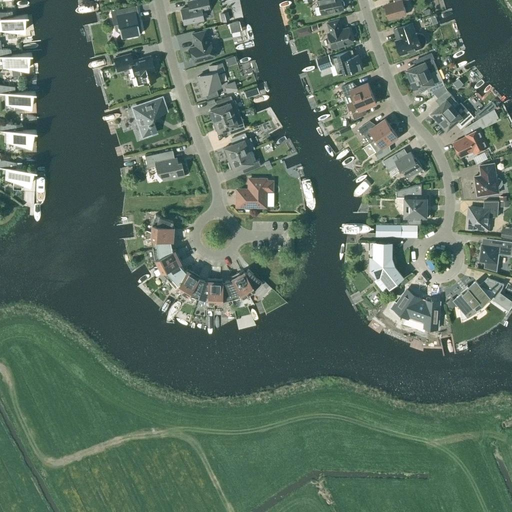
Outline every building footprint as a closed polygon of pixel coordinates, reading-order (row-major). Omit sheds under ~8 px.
[(184,24),(203,20),(201,11),(210,9),(207,0),(188,0),(186,1),(188,8),(181,10),(184,24)] [(318,0),(322,15),(344,10),(341,0),(318,0)] [(389,18),(406,14),(402,1),(407,0),(393,0),(395,3),(385,6),(389,18)] [(7,18),(6,12),(0,11),(0,29),(24,30),(24,16),(27,15),(7,18)] [(118,24),(113,25),(114,30),(120,34),(121,37),(124,37),(127,39),(137,37),(136,34),(142,33),(140,25),(139,25),(139,26),(137,26),(135,12),(116,15),(118,24)] [(221,23),(229,21),(227,12),(219,13),(221,23)] [(340,31),(339,27),(341,26),(339,19),(327,22),(330,33),(328,34),(332,48),(353,42),(349,28),(340,31)] [(397,40),(396,40),(401,55),(409,52),(410,53),(416,51),(415,50),(422,47),(424,46),(425,45),(426,42),(426,40),(425,36),(423,34),(421,33),(419,32),(416,33),(412,23),(397,28),(401,38),(397,40)] [(216,34),(224,32),(222,24),(214,26),(216,34)] [(310,26),(302,28),(304,33),(307,35),(312,33),(310,27),(310,26)] [(208,43),(205,31),(192,34),(195,47),(189,48),(193,63),(214,57),(209,43),(208,43)] [(0,56),(1,57),(3,67),(11,67),(12,74),(20,73),(19,68),(28,68),(29,54),(31,53),(11,55),(10,49),(1,49),(0,48),(0,56)] [(333,56),(339,75),(355,70),(355,71),(363,69),(358,55),(352,57),(350,50),(333,56)] [(437,68),(433,59),(434,59),(431,53),(418,59),(420,64),(407,70),(409,73),(408,74),(410,81),(437,69),(437,68)] [(132,61),(130,54),(114,59),(117,71),(132,67),(134,77),(140,75),(143,84),(155,81),(152,72),(154,71),(150,56),(132,61)] [(323,63),(331,61),(329,54),(321,57),(323,63)] [(211,73),(197,77),(199,83),(199,84),(199,86),(200,86),(202,92),(204,92),(206,99),(218,95),(215,88),(220,87),(216,72),(223,70),(221,63),(209,67),(211,73)] [(437,69),(410,81),(413,88),(415,87),(416,91),(429,85),(431,90),(444,85),(437,69)] [(459,78),(453,83),(457,88),(463,84),(459,78)] [(226,94),(237,90),(234,81),(224,85),(226,94)] [(345,104),(372,93),(368,83),(355,88),(353,82),(342,87),(345,95),(343,97),(345,104)] [(15,92),(14,87),(0,84),(0,93),(5,93),(5,104),(13,105),(14,109),(22,109),(21,106),(30,107),(32,92),(35,92),(35,91),(15,92)] [(257,87),(250,89),(252,96),(259,93),(257,87)] [(454,108),(461,103),(460,102),(459,104),(454,98),(447,90),(438,98),(443,103),(432,113),(435,115),(434,116),(439,122),(454,108)] [(372,93),(345,104),(348,111),(351,111),(354,119),(366,114),(363,108),(376,103),(372,93)] [(212,121),(233,114),(239,112),(235,100),(232,101),(230,96),(217,100),(219,106),(210,110),(210,112),(209,112),(212,121)] [(150,134),(154,133),(154,132),(156,131),(152,119),(153,119),(153,118),(154,118),(154,117),(154,116),(165,112),(161,99),(134,108),(143,135),(149,133),(150,134)] [(454,108),(439,122),(444,127),(445,126),(447,129),(457,120),(463,126),(473,117),(461,103),(454,108)] [(475,112),(474,113),(476,114),(475,115),(479,119),(481,117),(483,116),(484,115),(480,110),(479,109),(475,112)] [(233,114),(212,121),(215,130),(217,130),(218,132),(227,128),(229,134),(245,129),(241,118),(235,120),(233,114)] [(466,136),(453,142),(460,157),(473,151),(474,153),(488,146),(483,134),(482,134),(480,129),(484,127),(485,126),(488,125),(487,124),(486,121),(483,116),(481,117),(479,119),(476,120),(472,123),(476,130),(473,131),(466,135),(465,135),(466,136)] [(370,143),(392,128),(385,119),(374,127),(370,121),(358,129),(362,135),(364,134),(370,143)] [(15,130),(15,125),(0,122),(0,131),(6,131),(6,142),(14,143),(14,147),(23,147),(23,144),(31,145),(33,131),(36,131),(36,130),(15,130)] [(392,128),(370,143),(376,152),(375,153),(379,159),(390,151),(386,145),(398,137),(392,128)] [(227,159),(247,151),(245,145),(249,143),(244,133),(231,138),(234,144),(224,147),(225,150),(223,150),(227,159)] [(174,159),(172,150),(144,156),(147,168),(155,166),(157,171),(163,180),(184,176),(181,163),(177,163),(176,158),(174,159)] [(401,150),(383,161),(388,168),(396,163),(401,171),(403,170),(407,177),(422,169),(425,173),(418,160),(416,161),(411,152),(404,156),(401,150)] [(247,151),(227,159),(231,169),(232,168),(233,170),(243,166),(245,172),(260,166),(258,160),(252,162),(247,151)] [(36,170),(16,169),(16,163),(0,159),(0,168),(5,168),(5,179),(13,181),(13,188),(22,188),(22,183),(29,185),(33,170),(36,170)] [(496,178),(494,163),(479,165),(481,175),(474,176),(477,196),(499,193),(498,188),(500,188),(503,184),(502,180),(499,178),(496,178)] [(272,191),(272,181),(265,181),(265,179),(249,179),(248,190),(236,190),(236,207),(265,207),(265,191),(272,191)] [(421,196),(422,183),(396,190),(396,191),(397,191),(397,197),(405,197),(405,217),(408,218),(408,224),(421,224),(421,218),(427,218),(427,196),(421,196)] [(498,217),(499,201),(484,201),(483,208),(469,207),(468,219),(467,219),(466,228),(472,229),(472,228),(484,228),(488,225),(489,218),(498,217)] [(150,232),(173,233),(174,226),(171,226),(173,221),(167,219),(168,217),(161,214),(161,216),(155,214),(151,224),(150,232)] [(401,235),(401,225),(377,225),(376,235),(401,235)] [(511,238),(511,229),(502,228),(500,237),(511,238)] [(173,241),(173,233),(150,232),(150,239),(152,249),(171,245),(170,240),(173,241)] [(511,255),(511,241),(496,239),(495,245),(481,243),(479,262),(485,262),(484,268),(497,272),(498,262),(497,262),(499,254),(511,255)] [(391,258),(391,243),(376,243),(376,258),(371,257),(371,269),(377,277),(381,274),(391,286),(403,276),(393,265),(395,264),(393,258),(391,258)] [(157,266),(178,256),(174,249),(172,250),(171,245),(152,249),(154,259),(157,266)] [(168,280),(182,267),(178,263),(181,262),(178,256),(157,266),(161,272),(168,280)] [(181,291),(193,272),(187,268),(185,271),(182,267),(168,280),(175,288),(181,291)] [(237,274),(247,293),(254,290),(261,282),(257,278),(259,276),(254,272),(253,273),(248,269),(244,273),(243,270),(237,274)] [(197,298),(202,280),(197,279),(199,276),(193,272),(181,291),(187,295),(197,298)] [(241,297),(247,293),(237,274),(230,277),(232,280),(227,281),(231,299),(241,297)] [(452,298),(447,302),(452,308),(458,303),(458,304),(461,320),(464,319),(466,318),(468,317),(470,316),(472,315),(474,314),(476,313),(477,311),(479,310),(481,308),(483,307),(484,305),(486,304),(488,302),(489,300),(491,298),(494,301),(508,311),(511,306),(511,301),(500,293),(502,289),(504,284),(488,277),(479,285),(476,281),(469,287),(467,285),(465,287),(462,289),(460,291),(461,293),(454,300),(452,298)] [(214,302),(215,279),(207,279),(207,282),(202,280),(197,298),(207,301),(214,302)] [(231,299),(227,281),(222,282),(222,279),(215,279),(214,302),(221,302),(231,299)] [(426,302),(421,301),(421,299),(407,289),(398,303),(396,303),(395,304),(394,304),(393,305),(393,306),(393,307),(393,308),(393,309),(393,310),(394,311),(395,311),(396,312),(397,312),(398,312),(399,311),(408,318),(410,315),(414,318),(419,320),(425,320),(424,328),(437,329),(439,301),(426,300),(426,302)]
